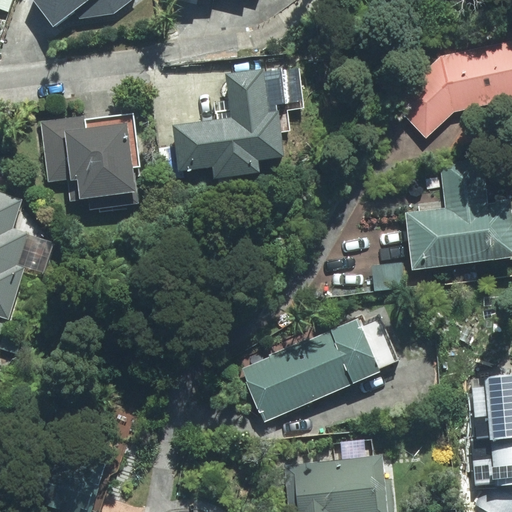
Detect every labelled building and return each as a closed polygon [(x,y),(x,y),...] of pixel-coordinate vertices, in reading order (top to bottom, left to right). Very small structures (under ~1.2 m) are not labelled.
[(0,0),(0,6),(9,10),(13,0),(0,0)] [(37,0),(58,27),(79,11),(82,17),(115,12),(130,0),(37,0)] [(433,139),(459,113),(511,101),(511,42),(447,56),(426,64),(392,97),(433,139)] [(282,114),(277,70),(236,75),(242,119),(181,126),(186,174),(221,169),(222,182),(272,176),(270,163),(301,160),(295,112),(282,114)] [(44,122),(52,182),(72,180),(75,203),(94,200),(95,211),(145,204),(144,194),(147,195),(144,169),(147,168),(140,114),(89,120),(89,117),(44,122)] [(186,178),(183,144),(161,147),(165,181),(186,178)] [(511,202),(498,204),(495,177),(456,182),(459,209),(412,214),(418,273),(511,261),(511,202)] [(28,201),(0,191),(0,316),(16,322),(33,269),(25,266),(35,234),(19,229),(28,201)] [(163,214),(143,224),(149,236),(168,226),(163,214)] [(269,422),(390,372),(369,318),(247,367),(269,422)] [(511,511),(511,374),(480,377),(484,435),(480,436),(484,484),(492,483),(483,502),(500,511),(511,511)] [(399,511),(395,457),(303,465),(306,511),(399,511)]
